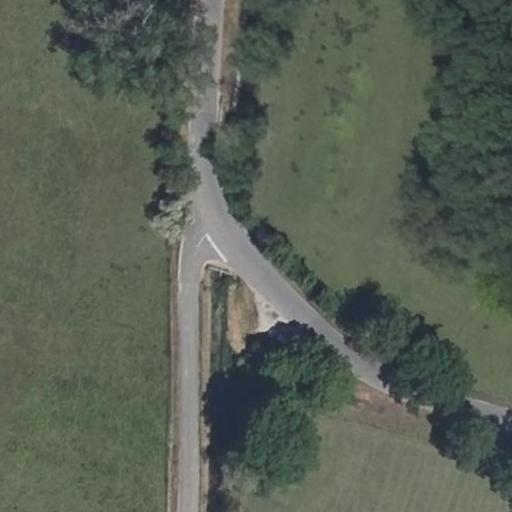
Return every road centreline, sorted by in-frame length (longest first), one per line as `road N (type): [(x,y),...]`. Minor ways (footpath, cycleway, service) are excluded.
road 1 (tertiary): [(218,223),(246,261),(339,348),(391,378),(511,420)]
road 2 (unclassified): [(218,223),(189,262),(193,478),(186,511)]
road 3 (tertiary): [(212,0),(203,171),(218,223)]
